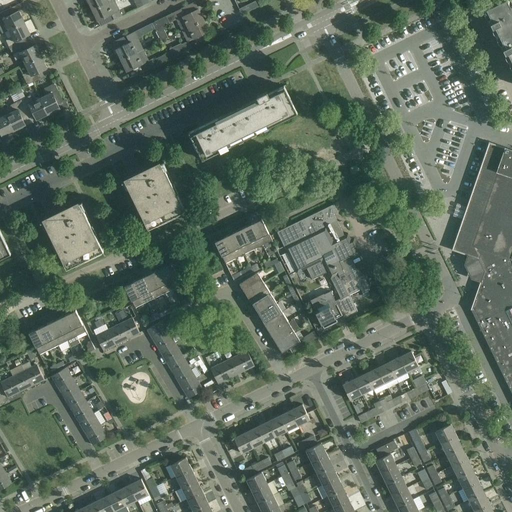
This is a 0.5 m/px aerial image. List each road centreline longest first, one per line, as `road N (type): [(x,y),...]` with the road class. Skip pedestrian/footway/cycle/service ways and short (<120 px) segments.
road 1 (residential): [(9,309),(377,140)]
road 2 (residential): [(0,208),(264,78)]
road 3 (unclassified): [(453,297),(377,140)]
road 4 (unclassified): [(497,450),(428,311)]
road 5 (tertiary): [(252,54),(115,120)]
road 6 (residential): [(287,381),(232,287),(193,302)]
road 7 (residential): [(403,321),(343,200)]
road 8 (unclassified): [(377,140),(322,20)]
road 9 (residential): [(511,413),(453,297)]
road 10 (residential): [(196,427),(143,340),(119,353)]
road 11 (residential): [(99,474),(49,385),(25,397)]
road 12 (tertiary): [(115,120),(0,177)]
